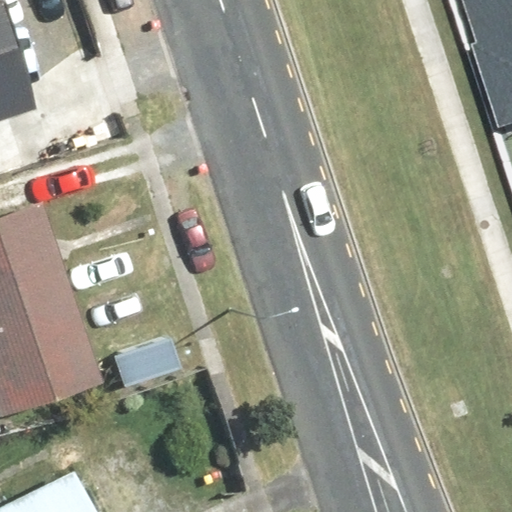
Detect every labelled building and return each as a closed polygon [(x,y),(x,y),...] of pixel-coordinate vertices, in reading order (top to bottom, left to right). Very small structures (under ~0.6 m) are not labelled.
[(65,0),(21,0),(38,53),(79,41),(65,0)] [(511,118),(511,0),(469,0),(506,120),(511,118)] [(0,92),(18,86),(0,38),(0,92)] [(30,196),(0,206),(0,409),(90,380),(30,196)] [(0,494),(0,511),(83,511),(62,465),(0,494)]
